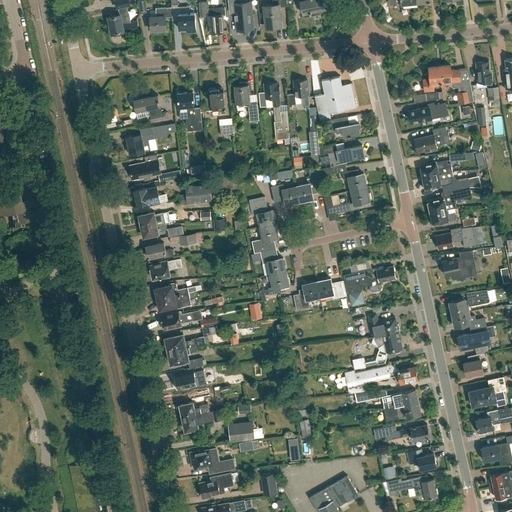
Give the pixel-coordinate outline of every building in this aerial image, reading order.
[(119,8),(121,14),(108,17),(108,18),(106,18),(107,25),(110,24),(112,33),(124,31),(124,32),(138,31),(137,21),(130,22),(127,9),(127,6),(130,6),(129,0),(113,0),(116,8),(119,8)] [(138,0),(138,1),(140,14),(147,13),(144,0),(138,0)] [(173,17),(172,16),(173,20),(179,20),(179,29),(196,28),(195,13),(190,13),(190,6),(179,7),(178,0),(170,0),(171,7),(172,7),(173,17)] [(238,0),(227,0),(229,13),(235,12),(237,30),(252,29),(251,21),(252,21),(251,12),(250,12),(249,1),(240,2),(238,2),(238,0)] [(266,27),(281,26),(279,7),(287,6),(286,0),(271,0),(272,4),(264,5),(266,27)] [(303,13),(304,16),(304,17),(321,14),(321,13),(320,13),(320,10),(325,8),(323,0),(300,0),(300,1),(303,13)] [(208,10),(208,1),(199,2),(200,17),(209,16),(209,25),(207,26),(208,30),(210,31),(210,33),(223,32),(221,15),(225,15),(224,7),(214,8),(214,9),(208,10)] [(166,17),(172,16),(173,17),(172,7),(171,7),(156,8),(156,10),(150,10),(151,30),(166,29),(166,17)] [(511,88),(511,58),(505,59),(505,60),(506,69),(503,70),(504,70),(506,89),(505,89),(505,90),(511,88)] [(485,62),(485,61),(476,62),(477,68),(476,70),(477,82),(490,81),(490,84),(493,84),(492,73),(490,74),(489,62),(485,62)] [(433,83),(441,82),(441,74),(443,74),(442,65),(429,67),(430,79),(423,79),(424,90),(434,89),(433,83)] [(441,74),(441,82),(451,81),(450,83),(454,87),(460,86),(460,91),(457,92),(459,103),(474,101),(473,94),(470,79),(461,80),(460,70),(451,71),(451,65),(442,65),(443,74),(441,74)] [(342,84),(340,76),(322,79),(325,93),(315,95),(320,119),(331,117),(330,112),(357,107),(352,82),(342,84)] [(303,80),(303,79),(294,80),(295,87),(294,87),(294,93),(287,94),(288,104),(296,104),(295,96),(302,95),(303,105),(310,105),(307,80),(303,80)] [(251,104),(248,84),(248,81),(239,82),(239,85),(235,85),(235,91),(234,91),(234,97),(236,97),(237,107),(244,106),(244,104),(249,105),(250,120),(259,120),(259,116),(257,103),(251,104)] [(260,105),(273,104),(273,106),(274,105),(275,121),(276,139),(285,138),(285,143),(290,143),(290,137),(287,110),(280,111),(279,105),(280,105),(279,93),(280,93),(279,84),(277,84),(277,81),(271,82),(270,81),(267,81),(266,82),(264,82),(265,91),(259,92),(260,105)] [(489,100),(499,98),(498,86),(487,87),(489,100)] [(220,90),(219,87),(210,88),(209,88),(209,89),(208,90),(208,91),(208,92),(209,93),(209,94),(210,95),(211,95),(212,111),(219,110),(220,110),(221,113),(224,113),(224,110),(226,110),(224,89),(220,90)] [(188,129),(203,127),(202,119),(200,107),(195,107),(193,91),(177,92),(179,113),(187,113),(188,129)] [(427,100),(442,98),(441,91),(425,93),(427,100)] [(156,94),(155,92),(152,93),(152,95),(133,99),(134,101),(132,102),(133,108),(135,108),(137,118),(150,115),(151,121),(168,118),(167,111),(162,112),(158,94),(156,94)] [(428,106),(408,111),(411,123),(432,118),(448,114),(445,102),(434,104),(433,102),(428,103),(428,106)] [(479,125),(486,125),(484,107),(477,107),(479,125)] [(349,123),(348,116),(331,119),(333,131),(343,129),(344,136),(360,133),(358,121),(349,123)] [(165,124),(152,126),(154,132),(141,135),(141,133),(127,136),(131,154),(151,149),(148,138),(167,135),(167,133),(176,131),(175,123),(165,124)] [(221,135),(234,133),(233,123),(220,125),(221,135)] [(447,132),(445,126),(432,129),(434,134),(415,139),(418,151),(425,150),(425,152),(437,149),(436,146),(447,143),(446,140),(449,139),(448,132),(447,132)] [(335,145),(335,144),(319,147),(321,154),(335,152),(337,164),(347,162),(346,160),(364,156),(362,144),(345,148),(344,143),(335,145)] [(158,168),(155,153),(144,155),(144,156),(145,156),(146,161),(130,164),(131,172),(130,172),(131,177),(132,177),(133,178),(148,175),(157,173),(156,169),(158,168)] [(448,171),(453,171),(451,163),(448,163),(447,159),(436,162),(436,161),(428,163),(428,164),(420,165),(423,177),(448,171)] [(324,180),(323,175),(333,173),(337,172),(335,166),(331,167),(318,169),(320,175),(321,181),(324,180)] [(352,190),(367,186),(364,172),(359,173),(358,168),(343,172),(344,179),(349,178),(352,190)] [(180,170),(158,175),(160,181),(181,177),(180,170)] [(448,171),(423,177),(426,189),(433,187),(434,187),(441,185),(452,183),(451,177),(454,176),(453,171),(448,171)] [(300,201),(313,198),(312,193),(323,191),(321,181),(320,175),(307,178),(308,183),(296,185),(300,201)] [(238,180),(237,176),(227,176),(227,177),(220,178),(221,189),(230,188),(238,187),(238,180)] [(454,183),(456,189),(469,186),(470,186),(481,187),(480,180),(479,176),(468,178),(468,179),(454,183)] [(212,201),(211,182),(188,184),(190,203),(212,201)] [(300,201),(296,185),(284,188),(283,183),(271,186),(274,202),(285,199),(286,204),(300,201)] [(21,201),(18,185),(0,188),(0,213),(16,210),(19,222),(32,219),(28,199),(21,201)] [(146,187),(134,190),(137,204),(149,202),(149,204),(160,202),(157,185),(146,187)] [(367,206),(366,201),(370,200),(370,199),(372,198),(370,193),(368,193),(367,186),(352,190),(354,202),(350,203),(350,201),(336,204),(337,208),(334,209),(335,213),(367,206)] [(327,208),(334,207),(331,194),(325,195),(327,208)] [(431,212),(448,208),(446,203),(456,201),(454,195),(444,197),(428,200),(431,212)] [(260,226),(276,223),(273,209),(268,210),(265,196),(249,199),(253,215),(258,214),(260,226)] [(431,212),(433,224),(449,220),(457,218),(455,212),(449,213),(448,208),(431,212)] [(139,215),(142,225),(156,222),(156,225),(166,222),(163,212),(154,214),(154,212),(139,215)] [(464,226),(476,223),(475,216),(463,219),(464,226)] [(226,221),(216,222),(217,230),(226,230),(226,221)] [(167,229),(166,222),(156,225),(156,222),(142,225),(144,236),(158,233),(158,231),(167,229)] [(255,252),(276,248),(274,238),(279,237),(276,223),(260,226),(263,238),(252,240),(255,252)] [(476,245),(473,227),(461,227),(460,226),(450,228),(451,233),(436,236),(438,244),(439,244),(440,248),(454,245),(453,243),(463,240),(465,247),(476,245)] [(180,245),(196,243),(195,233),(179,235),(180,245)] [(165,248),(164,241),(146,245),(149,257),(164,254),(164,257),(174,255),(172,248),(165,248)] [(270,274),(286,270),(283,257),(278,258),(276,248),(255,252),(261,251),(263,263),(268,262),(270,274)] [(445,265),(443,265),(445,274),(453,273),(454,278),(472,275),(470,265),(475,264),(472,250),(463,251),(460,251),(461,256),(453,258),(453,259),(444,261),(445,265)] [(182,266),(180,257),(168,260),(160,261),(160,262),(150,265),(153,278),(170,274),(169,269),(182,266)] [(396,277),(393,266),(385,268),(383,266),(379,267),(378,269),(377,269),(377,268),(376,268),(345,274),(352,305),(365,302),(361,285),(369,283),(370,285),(371,289),(374,291),(380,289),(382,287),(381,282),(380,281),(396,277)] [(286,270),(270,274),(273,286),(268,287),(270,294),(286,290),(285,286),(289,285),(286,270)] [(510,282),(508,274),(501,276),(502,283),(510,282)] [(317,281),(320,296),(332,293),(333,298),(347,295),(343,279),(332,282),(331,277),(317,281)] [(308,299),(320,296),(317,281),(303,284),(304,288),(299,289),(300,293),(294,294),(297,309),(310,306),(308,299)] [(158,299),(189,292),(196,291),(195,285),(177,289),(176,282),(169,283),(170,285),(155,288),(158,299)] [(453,313),(469,310),(468,305),(483,302),(482,298),(488,296),(487,289),(466,292),(467,299),(465,300),(464,298),(450,301),(453,313)] [(189,292),(158,299),(160,310),(174,306),(175,309),(182,307),(181,302),(177,303),(176,300),(190,297),(189,292)] [(223,304),(221,296),(211,298),(212,303),(216,302),(217,305),(223,304)] [(350,306),(354,329),(366,326),(362,304),(350,306)] [(453,313),(455,326),(469,323),(471,329),(486,326),(485,317),(475,319),(474,315),(471,316),(469,310),(453,313)] [(194,320),(192,311),(181,313),(181,311),(161,315),(164,329),(173,327),(175,327),(182,326),(181,323),(194,320)] [(375,336),(398,331),(395,316),(378,320),(376,313),(369,315),(371,326),(373,326),(375,336)] [(202,327),(205,327),(218,324),(216,314),(200,317),(202,327)] [(231,328),(254,326),(253,319),(230,321),(231,328)] [(496,335),(494,325),(488,326),(487,326),(486,326),(471,329),(470,329),(471,333),(458,336),(461,348),(491,342),(490,337),(496,335)] [(387,352),(395,350),(395,352),(400,351),(400,349),(402,349),(398,331),(375,336),(370,337),(369,343),(382,349),(382,344),(385,343),(387,352)] [(166,338),(169,350),(197,344),(196,338),(184,340),(183,334),(166,338)] [(198,351),(197,345),(197,344),(169,350),(171,363),(188,359),(187,353),(198,351)] [(470,377),(476,374),(476,373),(483,371),(479,353),(468,356),(469,361),(464,362),(466,375),(468,375),(470,377)] [(366,367),(377,364),(376,357),(364,359),(366,367)] [(396,368),(395,364),(365,370),(355,372),(354,370),(345,372),(349,393),(368,391),(366,382),(374,380),(390,376),(390,377),(395,376),(396,382),(401,381),(401,382),(417,378),(415,366),(405,368),(405,367),(399,368),(398,367),(396,368)] [(204,377),(202,370),(194,371),(193,371),(175,375),(176,381),(178,388),(196,384),(195,378),(204,377)] [(495,402),(494,400),(496,400),(494,392),(506,389),(503,376),(488,379),(489,386),(470,390),(473,405),(488,402),(488,403),(495,402)] [(232,390),(231,384),(220,387),(220,386),(215,387),(215,390),(209,391),(211,397),(222,395),(221,393),(232,390)] [(389,407),(418,401),(416,389),(396,393),(397,400),(388,402),(389,407)] [(357,402),(373,398),(372,392),(356,396),(357,402)] [(304,399),(296,400),(297,408),(304,408),(304,399)] [(183,417),(210,411),(208,403),(194,406),(193,401),(180,404),(183,417)] [(418,401),(389,407),(390,413),(393,412),(395,419),(421,414),(418,401)] [(487,432),(487,429),(493,427),(492,424),(511,419),(511,406),(498,409),(487,411),(489,416),(476,419),(478,431),(479,430),(480,433),(487,432)] [(221,409),(210,411),(183,417),(186,430),(198,427),(198,429),(204,427),(203,422),(214,419),(214,421),(223,419),(221,409)] [(312,436),(309,419),(300,420),(300,421),(298,421),(300,430),(301,430),(302,438),(303,438),(312,436)] [(230,442),(255,439),(252,420),(228,423),(230,442)] [(430,437),(428,424),(400,430),(401,437),(412,435),(413,440),(430,437)] [(496,432),(506,428),(504,424),(494,428),(496,432)] [(395,425),(383,428),(377,429),(378,435),(384,434),(397,431),(395,425)] [(289,438),(291,460),(301,459),(299,437),(289,438)] [(482,447),(483,452),(481,453),(482,459),(484,458),(485,459),(499,456),(501,463),(511,461),(507,442),(498,444),(498,443),(497,443),(482,447)] [(209,466),(210,473),(235,468),(233,458),(221,461),(219,462),(216,448),(209,449),(192,453),(193,458),(192,458),(193,465),(194,465),(195,469),(209,466)] [(422,456),(421,449),(408,452),(410,463),(419,462),(420,469),(437,465),(434,453),(422,456)] [(108,511),(98,460),(79,464),(70,465),(71,470),(72,475),(78,511),(108,511)] [(490,487),(509,483),(508,479),(511,478),(511,470),(491,474),(492,479),(490,480),(489,481),(490,487)] [(218,493),(220,493),(224,492),(223,486),(233,484),(231,473),(226,474),(216,476),(211,477),(212,481),(200,484),(201,491),(200,491),(200,492),(199,492),(199,493),(199,494),(199,495),(200,496),(202,496),(212,494),(217,495),(218,493)] [(262,475),(265,494),(277,492),(274,473),(262,475)] [(347,501),(359,495),(348,475),(309,496),(318,511),(321,511),(322,511),(340,511),(337,507),(347,501)] [(426,498),(437,495),(433,478),(423,481),(422,475),(401,480),(400,478),(387,481),(390,495),(397,493),(397,490),(414,486),(416,495),(425,493),(426,498)] [(490,487),(491,492),(493,493),(495,493),(496,498),(511,494),(511,481),(509,483),(490,487)] [(221,511),(230,510),(229,502),(219,504),(212,505),(212,506),(204,508),(205,511),(204,511),(221,511)]
